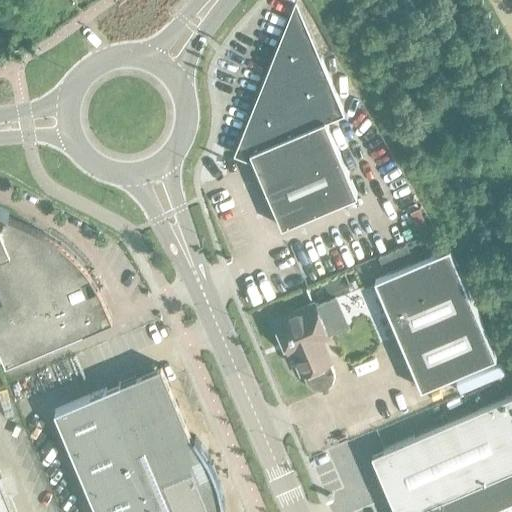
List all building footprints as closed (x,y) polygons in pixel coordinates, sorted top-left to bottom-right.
[(250,151),(281,226),(357,194),(326,120),(344,112),(295,0),(294,0),(237,146),(250,151)] [(0,252),(12,248),(25,222),(7,213),(7,212),(8,212),(9,211),(0,206),(0,252)] [(99,287),(93,277),(78,258),(60,241),(39,228),(25,222),(12,248),(0,252),(0,290),(2,296),(0,297),(0,347),(6,361),(112,316),(101,292),(99,287)] [(407,242),(378,255),(383,266),(412,253),(407,242)] [(496,355),(449,246),(374,278),(421,387),(496,355)] [(346,324),(335,297),(315,306),(314,303),(276,320),(277,324),(275,329),(278,335),(283,336),(289,351),(293,349),(303,372),(304,371),(308,381),(312,385),(316,386),(321,387),(327,384),(330,381),(332,376),(332,371),(328,361),(329,361),(319,338),(327,335),(326,332),(346,324)] [(161,363),(54,409),(97,511),(224,511),(222,507),(224,505),(220,483),(211,458),(194,434),(192,436),(161,363)] [(396,511),(405,511),(511,466),(511,392),(372,453),(396,511)] [(511,511),(511,466),(405,511),(511,511)] [(15,511),(0,473),(0,511),(15,511)]
